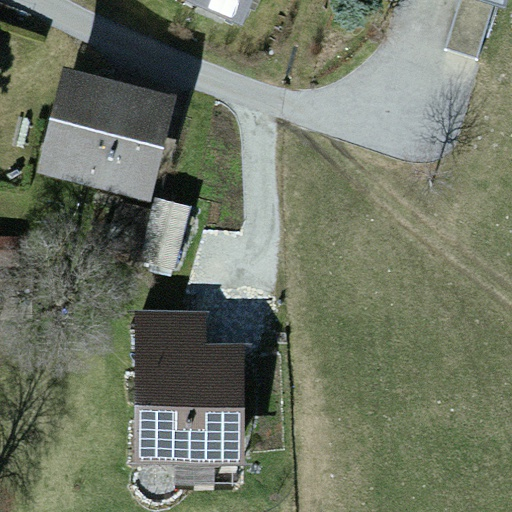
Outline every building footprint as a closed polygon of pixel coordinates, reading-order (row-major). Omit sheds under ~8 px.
[(251,0),(172,0),(238,30),(251,0)] [(508,0),(448,0),(502,18),(508,0)] [(174,101),(51,72),(26,176),(149,205),(174,101)] [(120,249),(162,251),(163,215),(121,213),(120,249)] [(138,328),(142,470),(233,468),(231,353),(200,354),(199,326),(138,328)]
